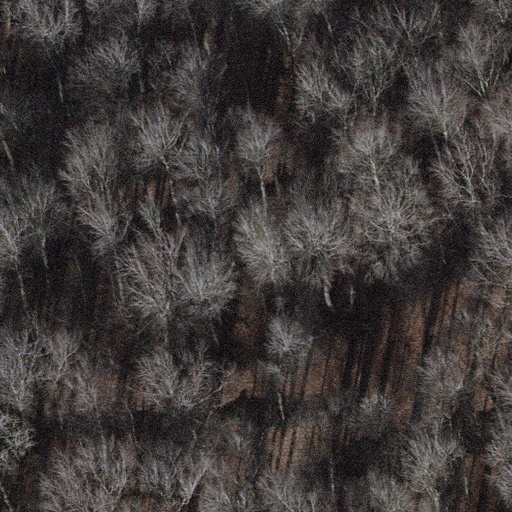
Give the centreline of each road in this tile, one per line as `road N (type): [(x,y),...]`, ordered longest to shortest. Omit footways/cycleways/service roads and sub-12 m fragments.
road 1 (track): [(0,247),(356,127),(511,64)]
road 2 (track): [(0,405),(298,390),(511,364)]
road 3 (track): [(298,390),(202,464),(91,511)]
road 4 (track): [(298,390),(511,277)]
